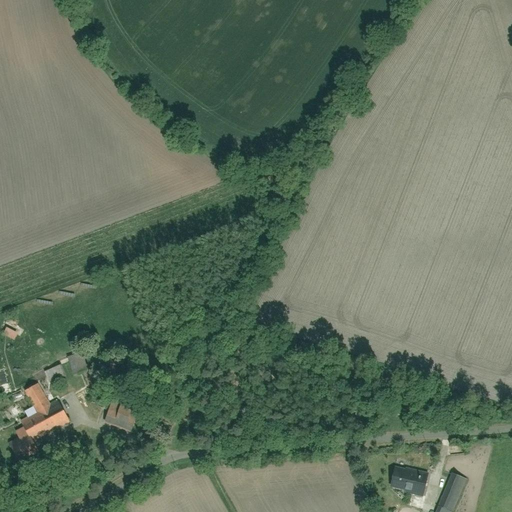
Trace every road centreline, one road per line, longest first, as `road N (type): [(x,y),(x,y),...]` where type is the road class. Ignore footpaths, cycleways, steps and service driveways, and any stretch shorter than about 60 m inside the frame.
road 1 (track): [(174,458),(258,273),(289,175),(409,0)]
road 2 (residential): [(83,511),(174,458),(511,429)]
